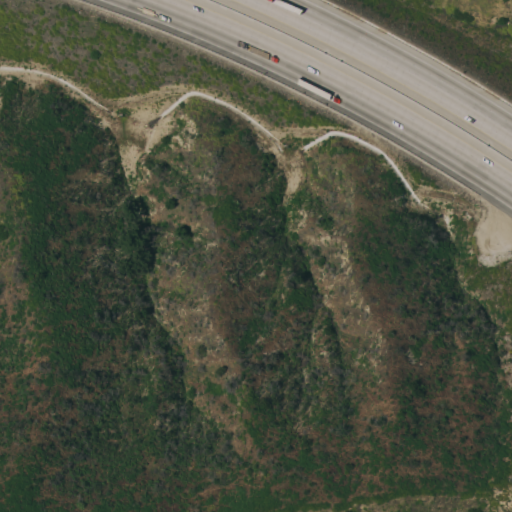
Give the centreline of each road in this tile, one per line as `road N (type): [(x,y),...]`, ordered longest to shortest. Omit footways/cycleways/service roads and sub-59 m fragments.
road 1 (motorway): [(142,0),(316,78),(511,193)]
road 2 (motorway): [(511,137),(264,0)]
